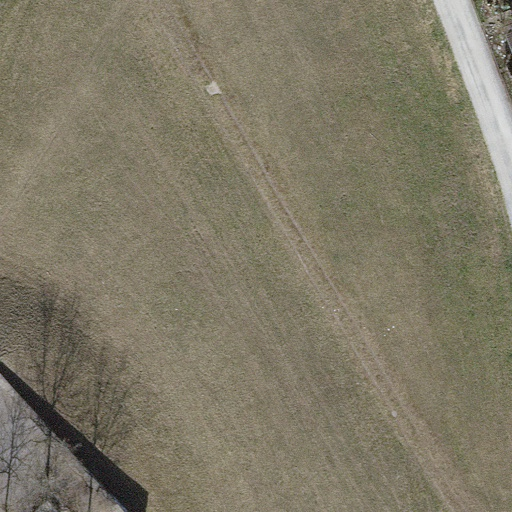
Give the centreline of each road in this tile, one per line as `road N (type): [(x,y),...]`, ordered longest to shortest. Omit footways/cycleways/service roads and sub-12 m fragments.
road 1 (motorway): [(69,0),(146,141),(376,511)]
road 2 (motorway): [(511,423),(259,0)]
road 3 (track): [(511,184),(445,0)]
